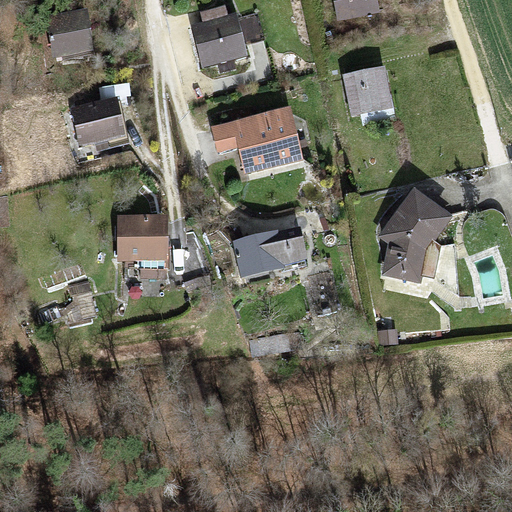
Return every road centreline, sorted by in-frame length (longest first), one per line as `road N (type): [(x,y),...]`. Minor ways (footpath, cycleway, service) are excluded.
road 1 (residential): [(446,0),(495,170)]
road 2 (residential): [(149,0),(171,174)]
